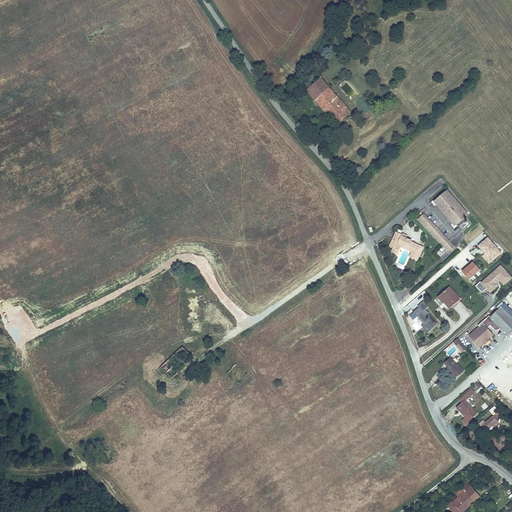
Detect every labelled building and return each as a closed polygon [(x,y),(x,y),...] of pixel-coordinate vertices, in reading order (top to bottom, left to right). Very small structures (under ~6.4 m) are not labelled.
[(330,86),(322,78),(308,91),(315,99),(330,86)] [(338,95),(330,86),(315,99),(328,113),(331,111),(337,118),(345,110),(350,115),(352,114),(348,110),(350,108),(345,103),(342,106),(335,98),(338,95)] [(345,103),(338,95),(335,98),(342,106),(345,103)] [(345,110),(337,118),(342,123),(350,115),(345,110)] [(445,193),(435,201),(456,225),(466,217),(445,193)] [(418,220),(447,254),(453,249),(424,214),(418,220)] [(394,246),(399,249),(400,246),(401,244),(415,250),(412,257),(417,259),(423,247),(411,241),(412,240),(406,238),(407,236),(401,234),(396,231),(390,244),(394,246)] [(484,254),(481,256),(489,265),(502,253),(488,238),(477,247),(484,254)] [(401,244),(400,246),(411,251),(409,256),(412,257),(415,250),(401,244)] [(470,279),(480,271),(473,263),(463,271),(470,279)] [(511,277),(501,265),(476,287),(481,293),(485,289),(489,294),(501,283),(504,286),(511,278),(511,277)] [(439,299),(444,306),(447,304),(452,310),(461,302),(451,289),(439,299)] [(410,315),(428,333),(438,324),(425,310),(428,307),(423,302),(410,315)] [(492,341),(496,337),(491,330),(493,328),(498,334),(499,334),(500,334),(504,331),(510,339),(511,339),(511,337),(511,318),(509,315),(511,313),(511,311),(509,308),(494,320),(493,318),(481,328),(483,329),(472,337),(482,349),(486,345),(488,344),(487,343),(490,341),(490,342),(492,341)] [(451,332),(461,325),(457,319),(447,327),(451,332)] [(456,344),(464,354),(469,350),(461,340),(456,344)] [(182,347),(160,369),(172,381),(178,375),(176,373),(172,368),(178,362),(183,367),(192,357),(182,347)] [(449,371),(458,380),(466,372),(453,359),(448,364),(452,367),(449,371)] [(172,368),(176,373),(183,367),(178,362),(172,368)] [(246,375),(235,365),(226,375),(238,384),(246,375)] [(474,407),(469,401),(475,395),(473,392),(460,403),(463,406),(459,410),(467,420),(464,423),(468,428),(471,425),(469,422),(476,415),(471,409),(474,407)] [(483,420),(477,425),(480,428),(482,431),(481,431),(483,434),(488,429),(490,431),(489,431),(490,432),(497,426),(498,419),(502,416),(499,412),(498,413),(495,410),(491,413),(494,416),(486,423),(483,420)] [(461,490),(463,493),(470,487),(468,484),(461,490)] [(463,493),(449,505),(454,511),(455,510),(456,511),(457,511),(459,510),(460,511),(461,511),(479,496),(470,487),(463,493)]
